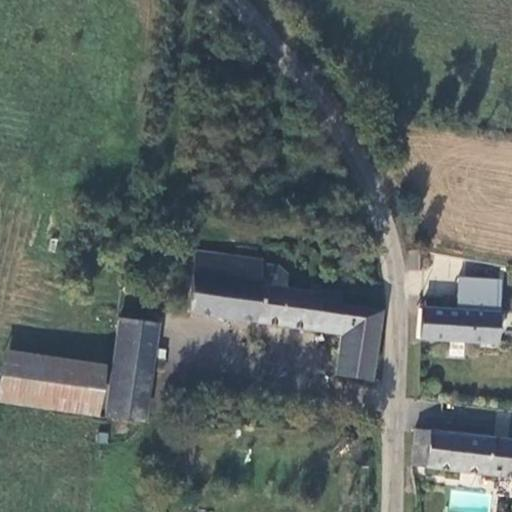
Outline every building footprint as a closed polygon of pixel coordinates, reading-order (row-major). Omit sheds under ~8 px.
[(381,335),(382,309),(343,304),(344,293),(324,290),(324,294),(288,289),(289,277),(279,268),(261,265),(261,259),(197,251),(190,313),(340,335),(337,376),(373,384),(381,335)] [(422,286),(421,309),(494,315),(495,289),(422,286)] [(494,315),(421,309),(420,343),(492,345),(494,315)] [(154,357),(159,323),(121,319),(107,415),(146,421),(152,369),(165,372),(167,360),(154,357)] [(104,368),(4,351),(0,390),(0,399),(97,415),(104,368)] [(511,441),(417,429),(415,464),(511,477),(511,441)]
